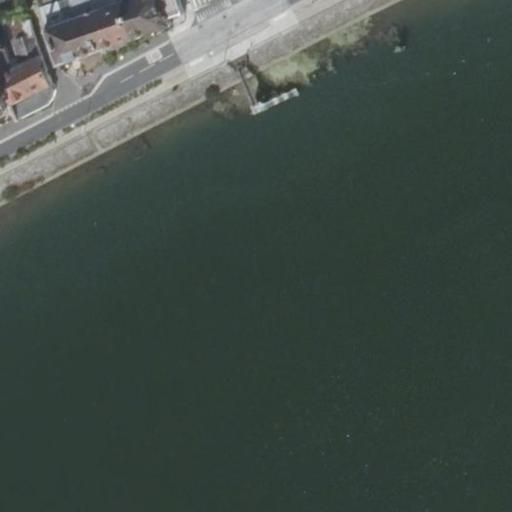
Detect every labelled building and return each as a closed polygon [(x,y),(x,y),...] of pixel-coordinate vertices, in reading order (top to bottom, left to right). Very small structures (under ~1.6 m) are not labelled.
[(49,30),(61,65),(102,51),(83,0),(72,0),(79,19),(70,23),(61,0),(42,7),(49,30)] [(72,0),(61,0),(70,23),(79,19),(72,0)] [(83,0),(102,51),(137,38),(122,0),(83,0)] [(122,0),(137,38),(173,25),(171,18),(164,0),(122,0)] [(15,67),(6,45),(2,47),(0,47),(0,72),(15,102),(23,119),(50,105),(55,99),(57,90),(55,84),(49,70),(40,45),(33,22),(32,19),(25,21),(25,22),(15,26),(16,41),(14,42),(22,63),(15,67)] [(0,109),(15,102),(0,72),(0,109)]
